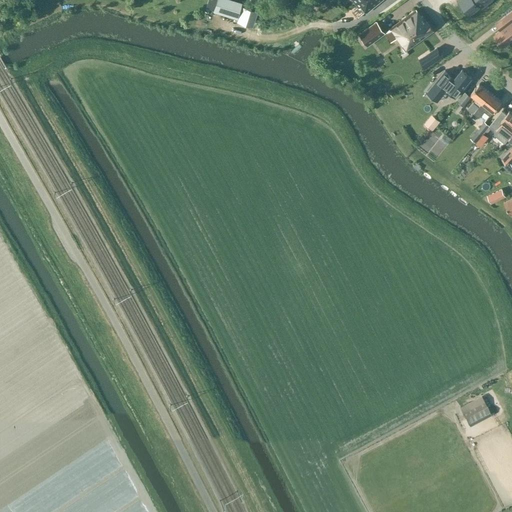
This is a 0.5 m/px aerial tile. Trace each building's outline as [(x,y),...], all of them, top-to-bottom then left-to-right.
[(242,3),(234,0),(216,0),(213,11),(237,19),(242,3)] [(359,8),(361,6),(366,12),(381,0),(357,0),(355,3),(359,8)] [(461,0),(471,12),(484,0),(461,0)] [(242,6),(237,21),(252,26),(257,11),(242,6)] [(389,29),(405,50),(432,31),(416,10),(389,29)] [(511,11),(495,24),(501,30),(494,35),(503,47),(511,40),(511,11)] [(367,46),(385,33),(376,21),(358,34),(367,46)] [(436,49),(420,59),(426,67),(441,57),(436,49)] [(462,88),(462,89),(472,77),(462,69),(452,81),(453,82),(451,84),(441,75),(431,87),(443,97),(446,94),(452,99),(462,88)] [(482,103),(491,93),(479,84),(470,94),(477,99),(468,109),(474,113),(482,103)] [(462,96),(458,101),(463,106),(471,97),(465,92),(462,96)] [(490,116),(493,112),(502,102),(491,93),(482,103),(474,113),(480,118),(484,111),(490,116)] [(507,114),(502,110),(490,125),(489,127),(494,131),(495,136),(505,143),(508,139),(511,134),(511,111),(510,110),(507,114)] [(489,127),(490,125),(484,121),(477,131),(482,135),(489,127)] [(482,135),(476,142),(479,145),(485,138),(482,135)] [(511,147),(502,159),(507,163),(509,161),(511,164),(511,162),(511,147)] [(502,189),(488,196),(491,203),(505,196),(502,189)] [(471,401),(460,407),(466,418),(466,417),(471,426),(492,415),(485,401),(474,406),(471,401)]
